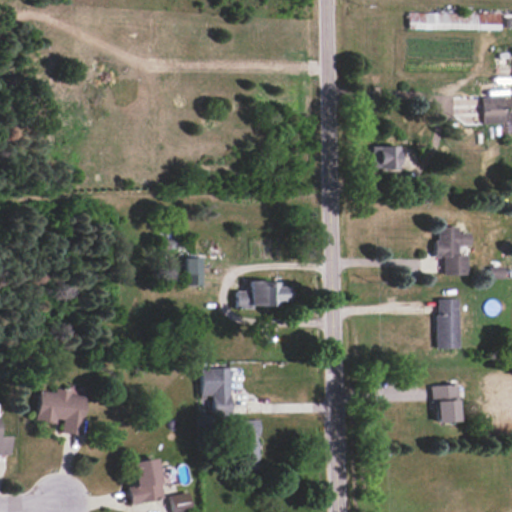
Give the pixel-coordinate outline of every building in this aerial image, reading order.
[(499,29),(499,13),(407,12),(407,28),(499,29)] [(481,124),(503,123),(502,95),(480,96),(481,124)] [(397,145),(369,146),(369,169),(397,168),(397,145)] [(467,245),(467,232),(456,232),(455,226),(436,226),(436,239),(432,239),(432,256),(441,256),(442,275),(465,275),(465,254),(455,254),(455,245),(467,245)] [(182,257),(182,285),(200,285),(200,257),(182,257)] [(503,266),(487,267),(488,278),(503,277),(503,266)] [(274,306),(274,301),(285,301),(285,286),(274,286),(274,281),(246,281),(246,291),(234,290),(233,305),(274,306)] [(457,347),(455,298),(433,298),(434,348),(457,347)] [(228,367),(198,368),(199,395),(209,395),(210,415),(229,415),(228,367)] [(456,421),(455,384),(431,385),(432,422),(456,421)] [(37,390),(34,419),(60,422),(59,432),(80,434),(84,396),(68,394),(68,389),(53,388),(53,392),(37,390)] [(258,468),(257,419),(237,419),(238,469),(258,468)] [(161,499),(155,457),(129,461),(132,484),(126,485),(128,503),(161,499)] [(182,511),(190,511),(186,491),(167,495),(170,511),(182,511)]
